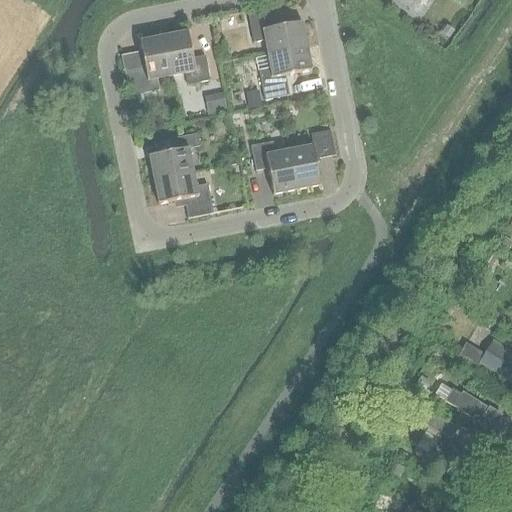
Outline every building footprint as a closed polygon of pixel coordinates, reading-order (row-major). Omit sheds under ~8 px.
[(397,0),(410,8),(415,0),(397,0)] [(264,42),(267,56),(306,48),(301,24),(275,29),(272,10),(247,15),(253,44),(264,42)] [(171,78),(185,75),(187,86),(209,82),(204,57),(192,60),(187,34),(163,38),(171,78)] [(157,81),(171,78),(163,38),(139,43),(144,69),(124,73),(129,98),(159,92),(157,81)] [(311,72),(306,48),(267,56),(270,70),(258,72),(264,102),(289,97),(285,78),(311,72)] [(247,98),(249,111),(262,108),(259,96),(247,98)] [(224,100),(213,101),(215,116),(227,114),(224,100)] [(302,150),(289,152),(296,192),(321,187),(315,161),(335,157),(330,132),(300,138),(302,150)] [(148,158),(153,182),(192,174),(188,150),(199,148),(197,136),(172,141),(174,153),(148,158)] [(272,196),(296,192),(289,152),(275,155),(272,144),(250,148),(255,173),(267,170),(272,196)] [(195,189),(192,174),(153,182),(158,206),(184,201),(188,220),(213,215),(207,186),(195,189)] [(511,244),(505,239),(499,248),(506,253),(511,244)] [(491,250),(478,272),(486,277),(499,255),(491,250)] [(489,296),(479,289),(473,298),(482,305),(489,296)] [(463,310),(469,301),(461,296),(455,304),(463,310)] [(476,368),(478,365),(511,385),(511,355),(492,343),(484,355),(466,344),(458,357),(476,368)] [(430,384),(421,378),(412,392),(421,398),(430,384)] [(445,402),(453,408),(460,396),(452,391),(445,402)] [(492,434),(502,416),(462,393),(452,410),(492,434)] [(431,413),(410,446),(427,456),(445,467),(447,464),(464,475),(473,460),(457,450),(459,446),(451,441),(458,430),(431,413)] [(397,466),(392,475),(399,479),(404,470),(397,466)]
